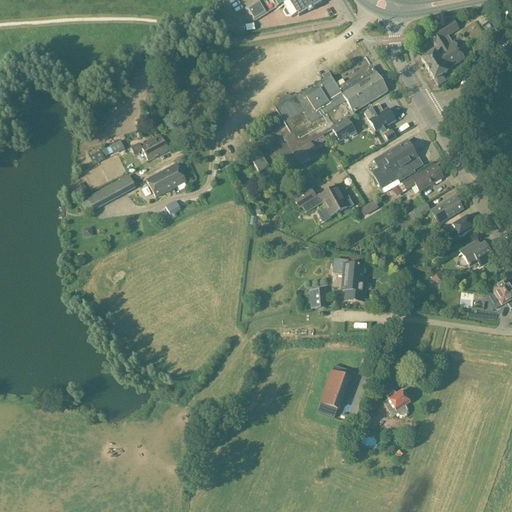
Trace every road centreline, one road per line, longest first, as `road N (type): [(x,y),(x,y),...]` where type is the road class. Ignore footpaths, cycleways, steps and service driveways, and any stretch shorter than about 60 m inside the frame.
road 1 (primary): [(511,258),(398,61),(396,17)]
road 2 (unclassified): [(511,333),(333,316)]
